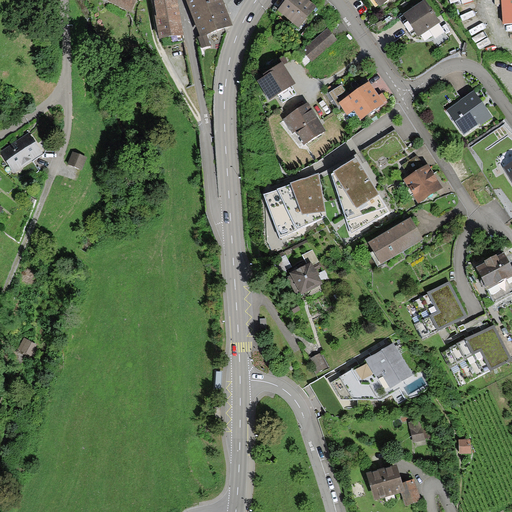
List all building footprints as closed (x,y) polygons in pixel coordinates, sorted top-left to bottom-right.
[(104,0),(130,12),(135,0),(104,0)] [(153,0),(160,38),(184,34),(177,0),(153,0)] [(221,0),(189,0),(202,36),(223,29),(231,26),(224,6),(221,0)] [(307,1),(305,0),(287,0),(278,12),(298,28),(315,8),(307,1)] [(511,0),(501,0),(503,24),(511,23),(511,0)] [(443,29),(424,1),(416,7),(404,15),(418,35),(430,27),(435,35),(443,29)] [(335,41),(327,31),(302,51),(310,61),(335,41)] [(284,70),(282,66),(258,81),(270,99),(294,84),(284,70)] [(378,97),(369,84),(340,104),(348,115),(355,110),(361,118),(382,103),(378,97)] [(484,107),(473,92),(447,110),(464,134),(479,123),(481,126),(492,118),(484,107)] [(308,96),(299,101),(302,107),(312,103),(308,96)] [(316,119),(307,105),(284,120),(292,134),(297,131),(305,144),(324,132),(316,119)] [(404,148),(394,132),(366,149),(376,165),(404,148)] [(41,155),(28,135),(14,144),(0,152),(0,153),(13,173),(41,155)] [(85,159),(72,154),(67,165),(81,170),(85,159)] [(417,203),(441,188),(433,176),(427,167),(423,169),(415,157),(402,165),(410,178),(403,182),(417,203)] [(330,173),(351,244),(391,215),(372,184),(356,158),(330,173)] [(325,205),(319,175),(263,197),(279,238),(327,216),(325,205)] [(422,239),(410,220),(369,245),(381,264),(404,250),(422,239)] [(498,259),(477,269),(494,302),(511,293),(511,270),(511,271),(504,256),(498,259)] [(315,273),(311,265),(287,277),(297,295),(300,293),(302,296),(322,285),(315,273)] [(465,317),(449,285),(406,307),(422,339),(442,329),(450,325),(458,321),(465,317)] [(511,359),(494,326),(485,331),(477,335),(468,339),(462,343),(444,351),(461,384),(511,359)] [(341,400),(380,399),(413,378),(393,346),(331,384),(341,400)] [(326,367),(319,354),(307,361),(314,373),(326,367)] [(419,422),(408,424),(413,442),(424,439),(419,422)] [(469,440),(459,441),(460,454),(470,454),(469,440)] [(397,467),(368,476),(375,501),(401,493),(404,505),(418,501),(414,488),(413,482),(402,486),(397,467)]
